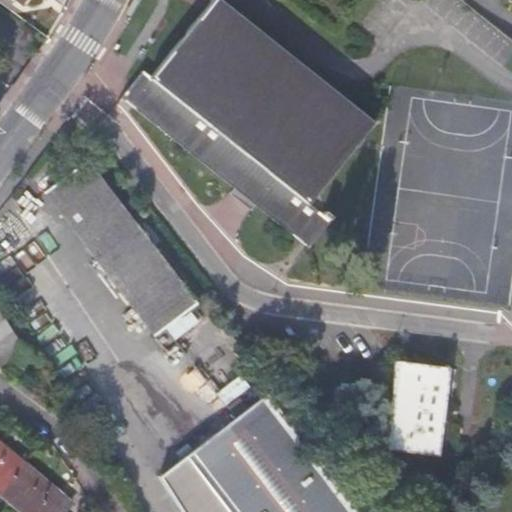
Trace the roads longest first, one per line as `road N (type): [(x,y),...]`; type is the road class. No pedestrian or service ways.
road 1 (unknown): [(27,201),(151,398),(163,511)]
road 2 (residential): [(0,390),(44,423),(109,511)]
